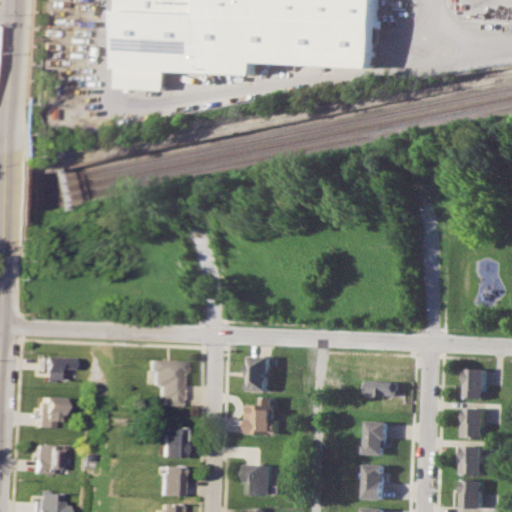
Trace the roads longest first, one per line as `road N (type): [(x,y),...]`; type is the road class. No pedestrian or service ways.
road 1 (residential): [(511,345),(0,325)]
road 2 (residential): [(215,334),(209,511)]
road 3 (residential): [(423,511),(430,342)]
road 4 (tertiary): [(14,0),(7,162)]
road 5 (residential): [(435,217),(430,342)]
